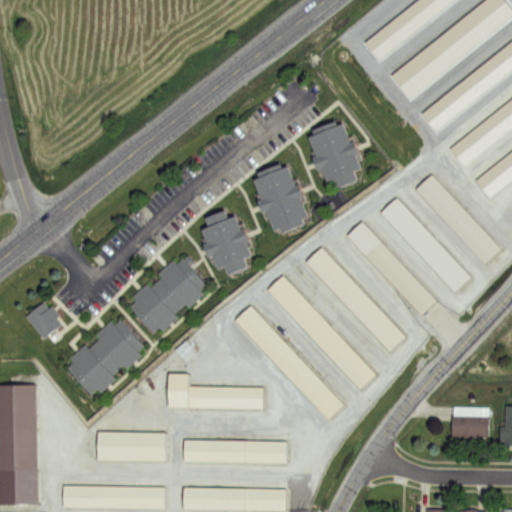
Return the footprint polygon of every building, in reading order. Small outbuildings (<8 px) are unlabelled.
[(511,36),(511,69),(437,131),(421,111),(511,36)] [(511,94),(511,127),(471,160),(455,140),(511,94)] [(312,128),(331,120),(333,125),(342,122),(349,142),(354,140),(358,152),(354,154),(359,166),(352,169),(356,178),(337,186),(334,178),(327,181),(321,168),(317,169),(312,155),(316,154),(308,134),(314,132),(312,128)] [(511,149),(511,182),(500,193),(483,174),(511,149)] [(256,170),(274,162),(277,168),(287,164),(295,185),(299,183),(304,195),(300,197),(308,216),(302,219),(303,223),(281,232),(279,227),(274,229),(266,211),(262,213),(256,199),(260,197),(253,178),(258,176),(256,170)] [(415,189),(432,173),(500,248),(483,264),(415,189)] [(380,211),(396,196),(469,276),(452,291),(380,211)] [(205,217),(224,209),(227,217),(234,214),(240,229),(244,227),(248,239),(244,240),(250,254),(243,257),(247,266),(226,274),(224,268),(216,271),(210,257),(207,259),(200,243),(204,241),(199,229),(208,226),(205,217)] [(345,236),(361,220),(436,301),(420,316),(345,236)] [(321,245),(407,336),(392,350),(306,260),(321,245)] [(184,256),(208,283),(202,288),(205,292),(189,307),(184,302),(176,309),(153,285),(163,277),(157,271),(173,257),(178,261),(184,256)] [(283,274),(375,374),(361,387),(269,287),(283,274)] [(133,296),(150,281),(153,285),(176,309),(184,318),(163,336),(158,330),(153,334),(129,307),(136,300),(133,296)] [(24,316),(42,338),(62,322),(44,300),(24,316)] [(251,304),(343,405),(330,417),(238,316),(251,304)] [(120,316),(146,345),(140,351),(143,354),(128,367),(123,361),(112,372),(91,348),(101,339),(95,333),(109,320),(113,323),(120,316)] [(198,348),(188,337),(175,349),(185,360),(198,348)] [(68,358),(86,342),(91,348),(112,372),(119,379),(100,396),(94,388),(89,393),(66,368),(72,362),(68,358)] [(168,373),(191,374),(191,384),(264,385),(263,408),(167,406),(168,373)] [(0,384),(36,384),(37,503),(0,503),(0,384)] [(505,405),(511,405),(511,445),(504,445),(504,439),(498,439),(498,426),(505,426),(505,405)] [(451,415),(488,416),(488,436),(450,436),(451,415)] [(99,431),(165,431),(164,458),(99,457),(99,431)] [(187,438),(286,440),(285,463),(186,461),(187,438)] [(65,485),(165,485),(165,506),(65,506),(65,485)] [(183,511),(183,487),(288,486),(288,510),(256,510),(256,511),(183,511)]
